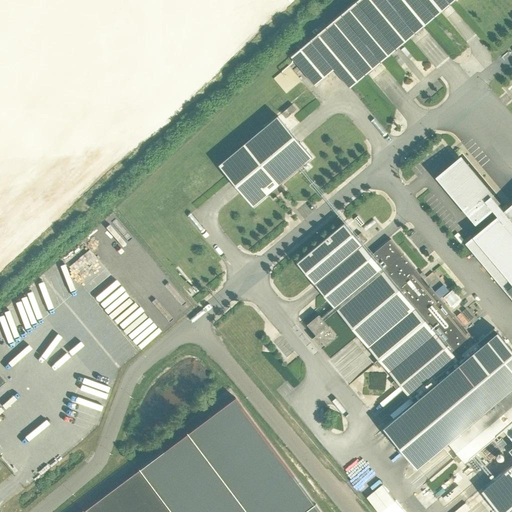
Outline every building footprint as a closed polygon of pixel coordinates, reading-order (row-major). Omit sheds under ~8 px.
[(351,88),(435,17),(455,0),(359,0),(291,57),(315,85),(335,69),(351,88)] [(279,111),(283,117),(294,109),(290,103),(279,111)] [(281,184),(313,157),(279,116),(220,165),(254,206),(269,193),(274,199),(285,189),(281,184)] [(494,209),(500,216),(467,243),(511,297),(511,205),(504,212),(462,162),(456,167),(459,171),(444,184),(477,224),(494,209)] [(372,255),(363,245),(345,223),(298,262),(316,284),(379,359),(375,363),(379,368),(384,364),(396,379),(392,383),(396,388),(401,384),(416,402),(385,428),(418,468),(449,442),(459,454),(455,457),(459,462),(464,459),(466,462),(511,424),(511,367),(490,340),(481,347),(424,278),(425,277),(423,274),(421,275),(391,239),(372,255)] [(320,315),(308,324),(317,335),(313,338),(319,345),(323,342),(326,346),(338,336),(320,315)] [(114,330),(93,347),(97,352),(117,334),(114,330)] [(138,468),(171,511),(321,511),(234,396),(186,432),(138,468)] [(2,407),(0,408),(0,424),(10,416),(2,407)] [(500,511),(511,511),(511,466),(483,491),(500,511)] [(171,511),(138,468),(83,511),(81,511),(171,511)] [(362,496),(373,511),(400,511),(380,483),(362,496)] [(466,511),(469,510),(464,503),(449,511),(466,511)]
